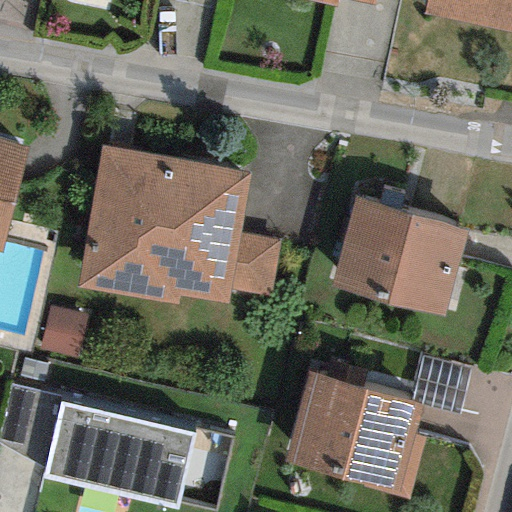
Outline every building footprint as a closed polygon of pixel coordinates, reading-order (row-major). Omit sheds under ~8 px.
[(511,0),(425,0),(422,15),(511,34),(511,0)] [(0,140),(0,253),(0,254),(25,147),(0,140)] [(225,304),(227,290),(269,296),(276,242),(237,236),(248,172),(100,147),(76,288),(176,305),(177,296),(225,304)] [(352,200),(330,286),(443,315),(463,230),(352,200)] [(43,336),(70,345),(83,308),(56,299),(43,336)] [(305,375),(281,465),(406,497),(422,436),(412,433),(420,405),(305,375)] [(191,435),(57,405),(40,478),(176,509),(177,503),(213,511),(230,439),(192,430),(191,435)]
